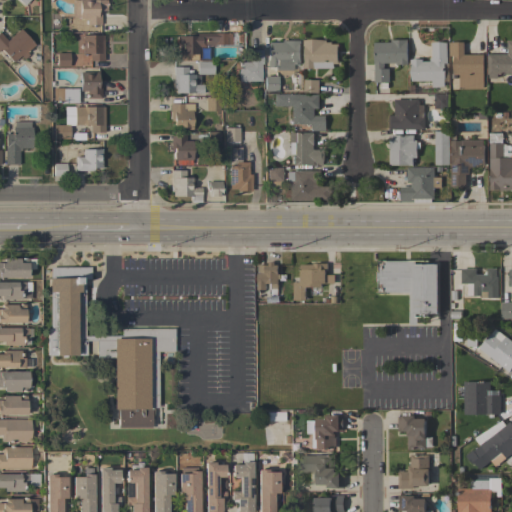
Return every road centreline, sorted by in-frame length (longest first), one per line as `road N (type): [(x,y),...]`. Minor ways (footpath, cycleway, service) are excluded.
road 1 (tertiary): [(134,230),(511,230)]
road 2 (residential): [(137,9),(511,9)]
road 3 (residential): [(134,230),(137,0)]
road 4 (residential): [(359,166),(354,10)]
road 5 (residential): [(0,191),(135,190)]
